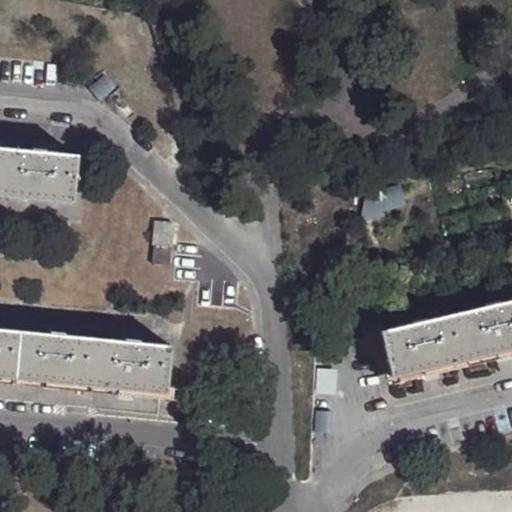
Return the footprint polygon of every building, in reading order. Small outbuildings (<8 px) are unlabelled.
[(0,151),(0,200),(76,208),(80,161),(0,151)] [(363,215),(403,212),(401,189),(361,191),(363,215)] [(176,228),(156,228),(157,250),(159,250),(160,252),(177,254),(176,228)] [(177,254),(160,252),(158,270),(173,272),(177,254)] [(511,348),(511,301),(452,317),(462,360),(511,348)] [(462,360),(452,317),(384,333),(394,377),(462,360)] [(0,377),(19,379),(23,332),(0,329),(0,377)] [(94,385),(97,338),(23,332),(19,379),(94,385)] [(97,338),(94,385),(172,392),(177,345),(97,338)]
